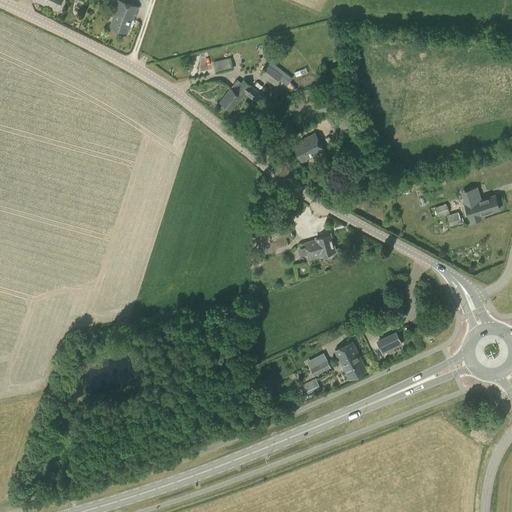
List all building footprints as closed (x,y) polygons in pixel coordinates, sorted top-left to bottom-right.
[(62,0),(34,0),(58,10),(62,0)] [(110,27),(127,33),(132,20),(134,20),(138,7),(118,0),(117,0),(113,12),(115,14),(110,27)] [(214,60),(216,71),(234,67),(231,56),(214,60)] [(274,85),(284,72),(271,62),(260,74),(274,85)] [(231,110),(242,97),(243,98),(245,94),(259,105),(269,91),(265,87),(260,93),(244,80),(242,82),(237,80),(230,88),(220,101),(231,110)] [(336,120),(342,131),(355,124),(350,113),(336,120)] [(294,146),(302,161),(314,155),(317,163),(328,157),(324,150),(315,133),(306,138),(307,139),(294,146)] [(495,195),(480,200),(478,194),(464,199),(466,204),(465,204),(469,218),(470,218),(471,221),(481,218),(480,215),(485,213),(486,216),(491,214),(490,212),(499,209),(497,202),(498,201),(497,198),(496,197),(495,195)] [(449,212),(446,204),(435,207),(438,216),(449,212)] [(467,221),(463,210),(447,215),(450,226),(467,221)] [(258,229),(263,244),(263,243),(265,251),(273,249),(273,250),(288,246),(286,237),(292,235),(288,220),(258,229)] [(331,233),(316,238),(317,240),(305,243),(309,259),(321,255),(321,256),(336,252),(331,233)] [(395,348),(402,344),(396,333),(389,336),(395,348)] [(335,351),(349,379),(366,371),(352,342),(335,351)] [(331,368),(326,359),(310,367),(314,376),(331,368)] [(319,386),(315,379),(301,385),(304,393),(319,386)] [(273,400),(269,390),(263,393),(268,402),(273,400)]
